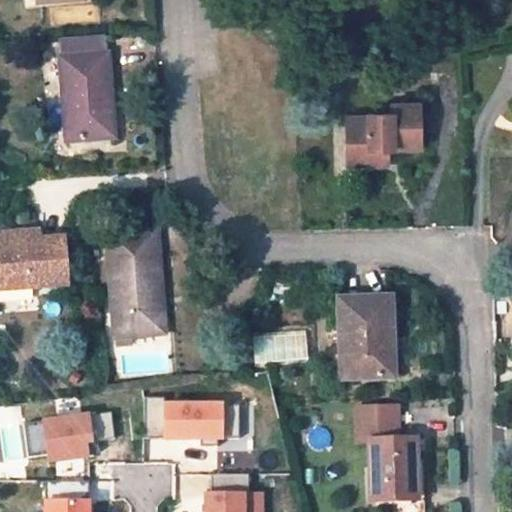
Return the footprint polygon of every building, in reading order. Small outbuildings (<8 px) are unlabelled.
[(107,36),(60,40),(62,60),(108,57),(107,36)] [(108,57),(62,60),(67,127),(78,126),(79,138),(114,135),(108,57)] [(368,117),(346,117),(347,160),(363,160),(363,166),(389,165),(388,149),(420,148),(420,104),(391,105),(391,114),(368,113),(368,117)] [(67,127),(68,139),(79,138),(78,126),(67,127)] [(107,236),(116,347),(133,346),(132,336),(156,335),(152,279),(160,279),(157,233),(107,236)] [(39,243),(39,234),(17,236),(17,245),(39,243)] [(0,236),(0,287),(67,283),(64,241),(39,243),(17,245),(17,236),(0,236)] [(156,335),(165,334),(160,279),(152,279),(156,335)] [(390,298),(340,301),(342,357),(353,356),(354,376),(393,375),(390,298)] [(342,357),(342,377),(354,376),(353,356),(342,357)] [(147,401),(147,441),(223,440),(223,401),(147,401)] [(369,442),(398,440),(397,408),(357,409),(358,442),(369,442)] [(108,437),(105,413),(89,415),(93,439),(108,437)] [(87,417),(27,419),(28,453),(46,453),(46,461),(89,459),(87,417)] [(369,442),(370,500),(418,499),(416,440),(398,440),(369,442)] [(85,475),(85,462),(56,462),(56,475),(85,475)] [(248,475),(210,475),(210,495),(205,495),(205,511),(260,511),(261,495),(248,495),(248,475)] [(85,483),(46,485),(47,500),(86,499),(85,483)] [(90,511),(91,500),(42,501),(41,511),(90,511)]
